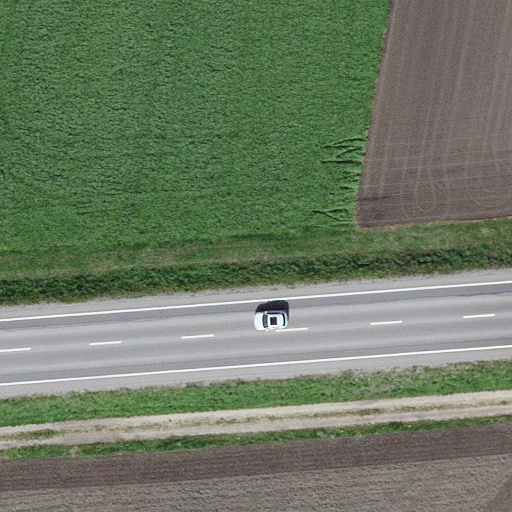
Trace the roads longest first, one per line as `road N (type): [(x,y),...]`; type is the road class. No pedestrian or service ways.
road 1 (secondary): [(0,351),(511,312)]
road 2 (track): [(0,270),(511,231)]
road 3 (track): [(0,460),(511,423)]
